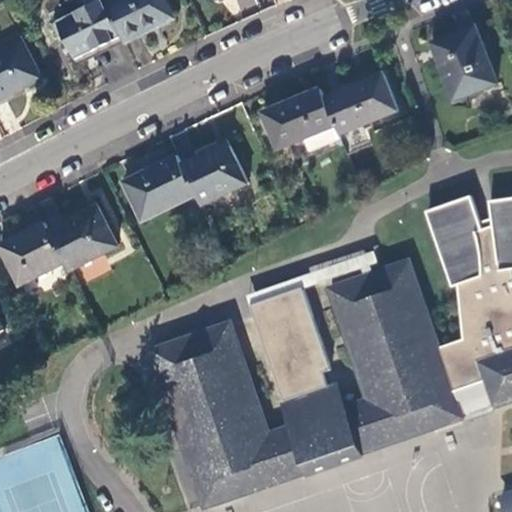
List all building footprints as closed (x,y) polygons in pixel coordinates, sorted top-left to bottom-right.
[(77,57),(122,35),(106,3),(104,0),(84,0),(87,7),(58,21),(77,57)] [(164,0),(113,0),(106,3),(122,35),(126,42),(173,18),(164,0)] [(496,83),(476,26),(434,43),(456,99),(496,83)] [(20,39),(0,49),(0,99),(41,78),(20,39)] [(383,74),(326,97),(337,124),(341,134),(399,110),(383,74)] [(307,136),(337,124),(326,97),(322,88),(265,111),(280,147),(307,136)] [(313,149),(342,137),(341,134),(337,124),(307,136),(313,149)] [(229,142),(183,165),(197,195),(202,205),(248,181),(229,142)] [(144,221),(197,195),(183,165),(178,156),(125,181),(144,221)] [(511,197),(490,200),(494,225),(483,229),(471,196),(428,211),(454,286),(459,285),(464,340),(439,349),(409,262),(373,274),(364,277),(330,289),(369,401),(414,385),(432,432),(465,421),(454,391),(470,384),(472,380),(483,375),(495,410),(511,404),(511,197)] [(100,206),(50,232),(66,264),(71,272),(120,247),(100,206)] [(22,287),(66,264),(50,232),(45,222),(1,245),(22,287)] [(374,253),(249,297),(252,305),(303,288),(361,267),(364,277),(373,274),(370,264),(377,262),(374,253)] [(290,428),(306,476),(308,478),(365,457),(365,456),(348,408),(345,409),(336,383),(328,387),(323,373),(331,370),(303,288),(252,305),(268,351),(294,427),(290,428)] [(203,504),(204,510),(246,496),(229,450),(270,435),(231,323),(152,351),(203,504)] [(465,421),(495,410),(483,375),(472,380),(470,384),(454,391),(465,421)] [(365,456),(432,432),(414,385),(369,401),(348,408),(365,456)] [(246,496),(306,476),(290,428),(270,435),(229,450),(246,496)] [(511,511),(511,490),(498,496),(504,511),(511,511)]
